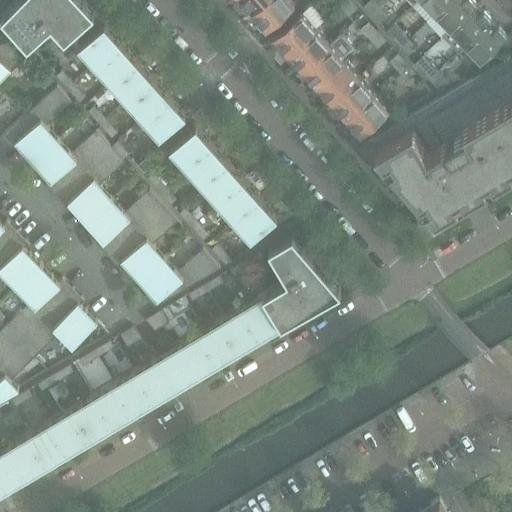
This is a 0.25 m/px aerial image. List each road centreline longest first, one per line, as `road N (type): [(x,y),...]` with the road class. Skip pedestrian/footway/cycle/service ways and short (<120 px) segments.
road 1 (residential): [(409,281),(158,0)]
road 2 (residential): [(0,167),(207,401)]
road 3 (residential): [(305,511),(505,391),(511,398)]
road 4 (residential): [(207,401),(409,281)]
road 5 (residential): [(40,504),(207,401)]
